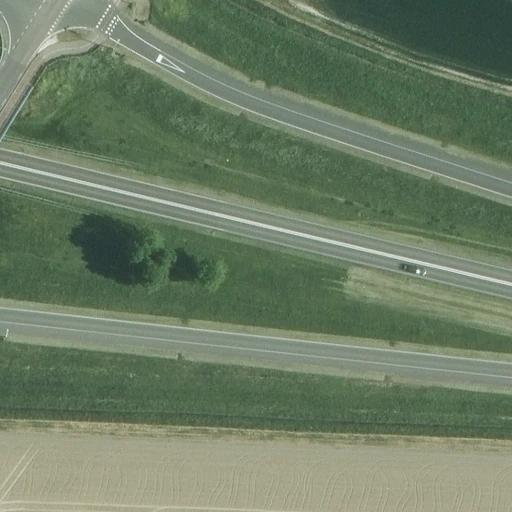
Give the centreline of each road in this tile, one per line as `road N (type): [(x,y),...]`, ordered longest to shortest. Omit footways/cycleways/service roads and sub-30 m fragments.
road 1 (trunk): [(511,286),(0,164)]
road 2 (trunk): [(0,315),(511,371)]
road 3 (trunk): [(511,192),(207,87),(105,24),(53,6)]
